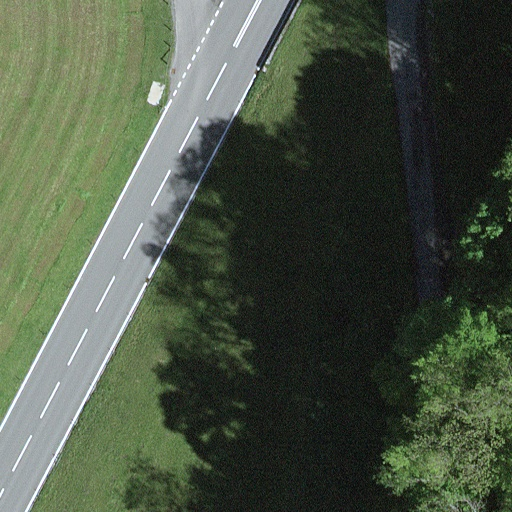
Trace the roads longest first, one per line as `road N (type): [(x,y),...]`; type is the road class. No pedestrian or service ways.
road 1 (residential): [(431,511),(434,356),(404,0)]
road 2 (primary): [(200,115),(0,496)]
road 3 (primary): [(260,0),(200,115)]
